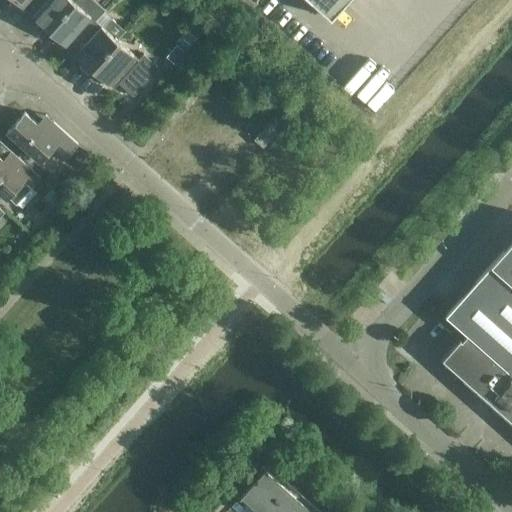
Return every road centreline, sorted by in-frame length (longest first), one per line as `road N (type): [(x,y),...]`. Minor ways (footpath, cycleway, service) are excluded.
road 1 (residential): [(259,285),(17,66)]
road 2 (unclassified): [(511,184),(352,367)]
road 3 (unclassified): [(511,510),(352,367)]
road 4 (unclassified): [(352,367),(259,285)]
